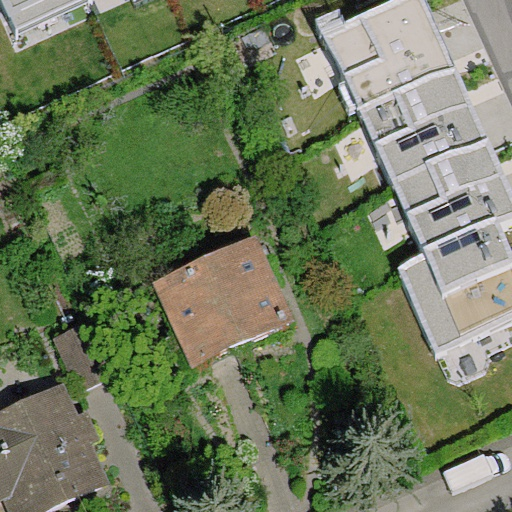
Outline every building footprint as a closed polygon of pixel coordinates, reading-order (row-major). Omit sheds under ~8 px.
[(422,0),(409,0),(326,39),(361,115),(456,72),(422,0)] [(456,72),(361,115),(397,192),(491,150),(456,72)] [(511,196),(491,150),(397,192),(426,257),(499,226),(511,220),(511,196)] [(511,324),(511,255),(499,226),(426,257),(399,268),(437,357),(511,324)] [(264,259),(170,303),(204,376),(298,332),(264,259)] [(16,511),(74,511),(112,495),(94,454),(105,449),(95,426),(84,431),(71,401),(0,432),(0,510),(13,505),(16,511)]
